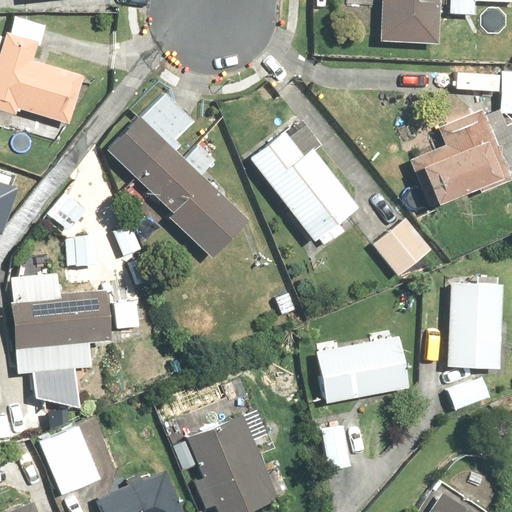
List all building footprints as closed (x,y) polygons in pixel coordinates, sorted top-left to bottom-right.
[(434,0),(356,0),(374,1),(372,46),(432,49),(434,0)] [(443,0),(443,17),(472,18),(473,4),(511,6),(511,0),(443,0)] [(9,17),(0,40),(0,133),(6,136),(14,114),(62,132),(82,78),(30,59),(41,29),(9,17)] [(511,68),(495,68),(494,116),(511,116),(511,68)] [(400,163),(426,219),(507,182),(473,109),(429,129),(437,146),(400,163)] [(239,223),(133,122),(100,157),(166,219),(162,224),(202,262),(239,223)] [(278,135),(241,165),(309,249),(357,211),(307,149),(296,158),(278,135)] [(0,181),(0,210),(9,185),(0,181)] [(70,192),(50,211),(62,223),(82,203),(70,192)] [(100,223),(80,218),(74,242),(94,247),(100,223)] [(129,256),(134,269),(149,263),(132,221),(113,229),(125,257),(129,256)] [(400,221),(366,248),(392,280),(426,252),(400,221)] [(51,275),(1,280),(10,379),(84,372),(82,345),(102,343),(98,299),(54,303),(51,275)] [(497,278),(440,277),(439,374),(495,375),(497,278)] [(394,339),(307,355),(317,410),(404,394),(394,339)] [(481,376),(446,390),(455,412),(490,399),(481,376)] [(235,420),(180,440),(207,511),(267,511),(269,511),(235,420)] [(340,425),(313,429),(320,477),(348,472),(340,425)] [(74,427),(33,445),(57,502),(99,484),(74,427)] [(168,511),(154,478),(88,506),(90,511),(168,511)]
